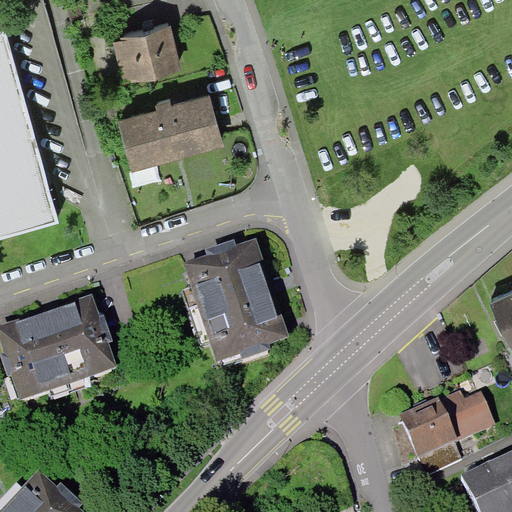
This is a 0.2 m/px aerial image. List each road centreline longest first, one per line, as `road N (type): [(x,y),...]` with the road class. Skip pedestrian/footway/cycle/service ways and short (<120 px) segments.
road 1 (residential): [(293,191),(0,299)]
road 2 (secondary): [(340,355),(511,209)]
road 3 (secondary): [(181,511),(340,355)]
road 4 (residential): [(293,191),(253,49),(230,0)]
road 5 (residential): [(340,355),(293,191)]
road 6 (residential): [(378,511),(340,355)]
